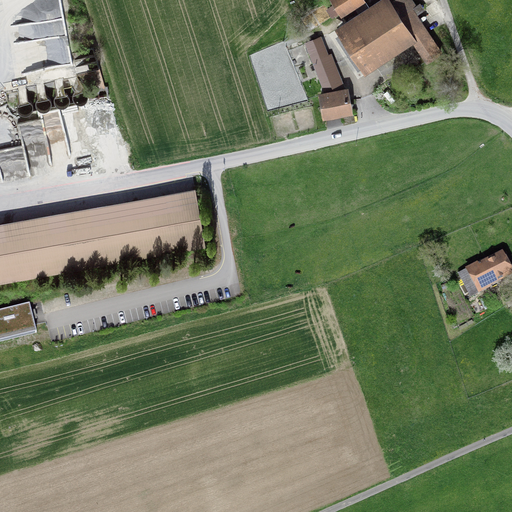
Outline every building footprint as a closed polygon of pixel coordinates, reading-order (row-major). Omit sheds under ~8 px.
[(334,0),(341,10),(356,0),(334,0)] [(397,12),(389,0),(385,0),(338,31),(364,70),(412,38),(428,63),(445,51),(413,2),(397,12)] [(315,40),(305,45),(327,95),(321,96),(324,115),(350,110),(347,92),(331,54),(321,57),(315,40)] [(82,80),(11,93),(19,119),(91,104),(82,80)] [(196,187),(0,224),(0,281),(207,243),(196,187)] [(511,278),(511,262),(506,252),(468,272),(480,295),(511,278)] [(31,304),(0,312),(0,344),(16,341),(39,335),(31,304)]
